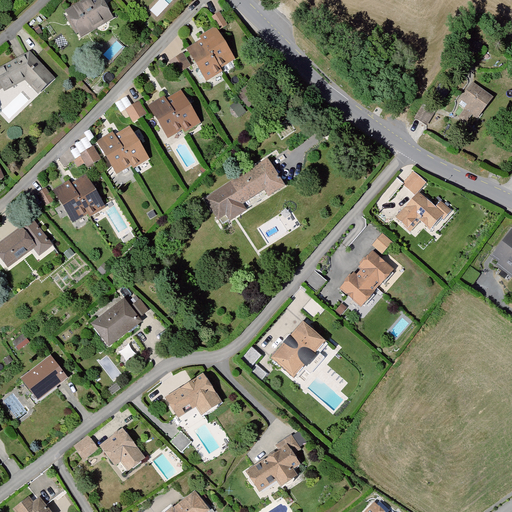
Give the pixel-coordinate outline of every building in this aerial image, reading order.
[(101,0),(83,0),(61,12),(76,39),(112,19),(101,0)] [(199,45),(186,52),(201,79),(235,60),(216,27),(195,38),(199,45)] [(185,52),(174,59),(182,71),(193,64),(185,52)] [(0,67),(0,89),(22,82),(38,97),(54,79),(26,54),(0,67)] [(471,84),(451,115),(472,128),(492,97),(471,84)] [(161,96),(145,106),(165,140),(197,121),(180,94),(165,103),(161,96)] [(424,103),(417,118),(429,124),(437,109),(424,103)] [(112,131),(92,144),(112,175),(127,165),(132,172),(150,160),(128,126),(114,135),(112,131)] [(269,161),(207,198),(220,220),(229,215),(233,221),(249,211),(245,205),(265,192),(269,196),(285,187),(269,161)] [(423,185),(410,173),(399,185),(413,197),(416,194),(423,185)] [(65,180),(48,191),(68,225),(101,205),(84,178),(69,187),(65,180)] [(432,207),(416,194),(413,197),(394,220),(405,230),(412,221),(429,234),(448,211),(437,201),(432,207)] [(29,220),(0,241),(0,265),(4,270),(31,251),(36,257),(49,247),(29,220)] [(511,230),(509,229),(486,259),(511,278),(511,230)] [(381,235),(370,247),(380,256),(390,244),(381,235)] [(368,253),(336,290),(360,310),(391,273),(368,253)] [(315,298),(306,307),(314,315),(323,306),(315,298)] [(123,301),(88,326),(105,349),(139,324),(123,301)] [(299,323),(270,362),(295,381),(324,342),(299,323)] [(244,357),(254,365),(263,354),(254,346),(244,357)] [(46,358),(17,380),(35,404),(65,382),(46,358)] [(221,403),(202,374),(163,398),(176,419),(195,408),(200,416),(221,403)] [(120,430),(95,449),(110,468),(118,462),(127,473),(143,461),(120,430)] [(182,430),(172,441),(183,451),(193,440),(182,430)] [(87,437),(71,449),(79,460),(95,449),(87,437)] [(297,452),(287,438),(273,447),(276,452),(243,474),(256,493),(271,484),(276,491),(293,480),(289,473),(296,469),(288,458),(297,452)] [(206,511),(191,492),(165,511),(206,511)] [(43,511),(31,494),(4,511),(43,511)] [(379,511),(368,502),(359,511),(379,511)]
